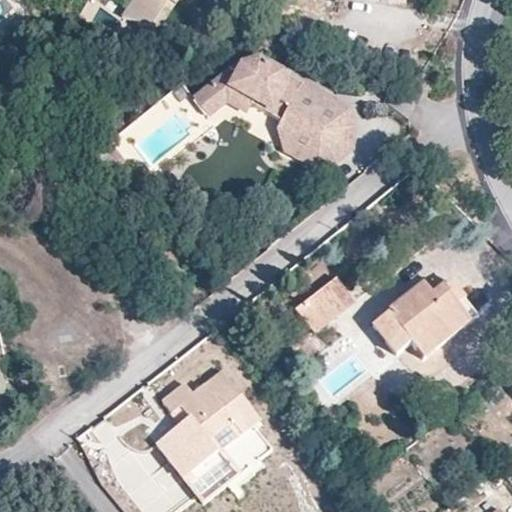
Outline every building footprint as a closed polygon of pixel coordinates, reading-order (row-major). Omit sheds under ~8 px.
[(135,0),(124,16),(161,29),(180,0),(135,0)] [(157,35),(153,46),(169,52),(176,42),(157,35)] [(241,66),(214,87),(226,101),(238,91),(252,99),(249,104),(280,122),(278,124),(292,133),(284,147),(318,166),(337,161),(343,147),(344,146),(343,145),(328,137),(334,125),(338,126),(344,116),(342,104),(302,82),(298,89),(277,78),(281,71),(261,60),(244,67),(241,66)] [(302,82),(281,71),(277,78),(298,89),(302,82)] [(226,101),(214,87),(195,101),(206,115),(226,101)] [(238,91),(226,101),(245,112),(249,104),(252,99),(238,91)] [(337,161),(318,166),(330,173),(352,148),(355,127),(347,108),(342,104),(344,116),(338,126),(334,125),(328,137),(343,145),(344,146),(343,147),(337,161)] [(292,133),(278,124),(275,129),(284,147),(292,133)] [(335,281),(313,297),(331,321),(352,304),(335,281)] [(422,282),(415,288),(422,298),(430,292),(422,282)] [(422,298),(415,288),(367,324),(390,354),(408,340),(420,357),(481,311),(465,289),(456,296),(467,309),(463,311),(441,283),(430,292),(422,298)] [(331,321),(313,297),(293,312),(309,334),(311,336),(331,321)] [(311,336),(309,334),(287,350),(300,370),(323,354),(311,336)] [(443,392),(480,372),(463,342),(427,362),(443,392)] [(189,420),(177,429),(155,447),(202,507),(243,478),(222,453),(219,455),(208,441),(231,424),(243,438),(261,424),(221,375),(192,398),(182,385),(157,405),(168,418),(181,409),(189,420)] [(168,418),(177,429),(189,420),(181,409),(168,418)] [(219,455),(222,453),(243,438),(231,424),(208,441),(219,455)]
